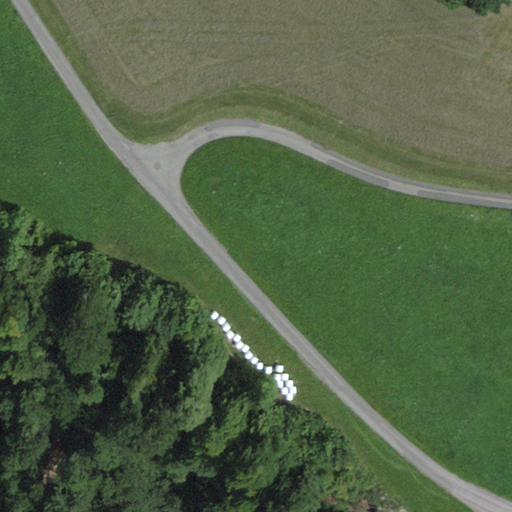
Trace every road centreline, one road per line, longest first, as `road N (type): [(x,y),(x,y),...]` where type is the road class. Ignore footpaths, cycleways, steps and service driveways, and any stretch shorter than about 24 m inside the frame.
road 1 (unclassified): [(497,511),(444,484),(351,402),(146,176)]
road 2 (unclassified): [(146,176),(207,133),(233,125),(272,132),(405,187),(511,201)]
road 3 (unclassified): [(146,176),(19,0)]
